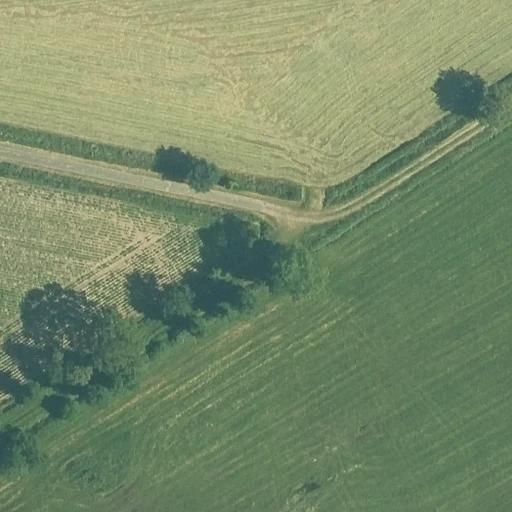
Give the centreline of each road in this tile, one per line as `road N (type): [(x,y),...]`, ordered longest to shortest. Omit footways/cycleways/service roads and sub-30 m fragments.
road 1 (track): [(0,450),(511,100)]
road 2 (track): [(0,153),(326,220)]
